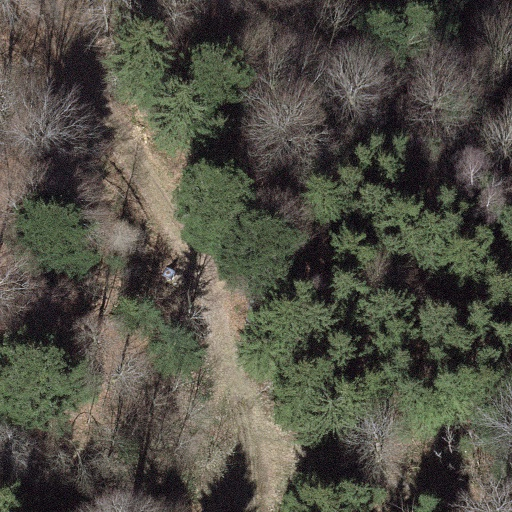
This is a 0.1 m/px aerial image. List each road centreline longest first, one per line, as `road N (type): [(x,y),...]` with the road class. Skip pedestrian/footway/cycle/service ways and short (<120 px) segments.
road 1 (track): [(259,511),(170,181),(41,0)]
road 2 (track): [(212,335),(320,450),(511,508)]
